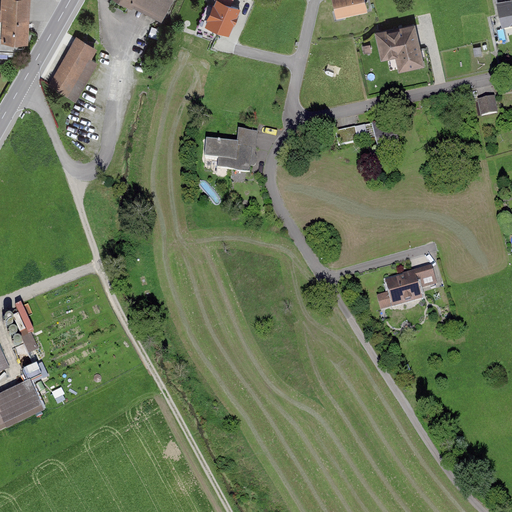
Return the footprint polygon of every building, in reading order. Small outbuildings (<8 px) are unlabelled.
[(0,0),(0,42),(25,43),(27,0),(0,0)] [(127,0),(166,17),(173,0),(127,0)] [(238,5),(224,0),(215,0),(213,6),(208,4),(198,28),(214,34),(216,28),(228,32),(238,5)] [(365,0),(325,0),(331,20),(369,12),(365,0)] [(511,0),(496,0),(501,24),(511,21),(511,0)] [(416,22),(373,31),(380,62),(395,59),(398,73),(425,68),(416,22)] [(72,34),(43,85),(74,103),(97,62),(88,58),(94,47),(72,34)] [(496,99),(478,103),(482,117),(500,113),(496,99)] [(394,120),(369,126),(372,142),(375,153),(400,147),(394,120)] [(369,126),(335,134),(339,150),(372,142),(369,126)] [(237,147),(204,143),(202,160),(216,162),(215,172),(252,176),(257,136),(239,134),(237,147)] [(430,268),(381,283),(390,312),(422,303),(418,290),(435,285),(430,268)] [(22,318),(29,314),(23,302),(16,305),(22,318)] [(24,317),(30,332),(37,330),(30,315),(24,317)] [(28,383),(0,396),(0,432),(42,412),(28,383)]
